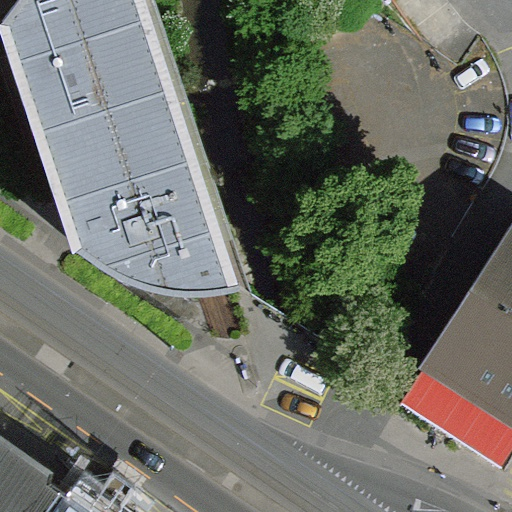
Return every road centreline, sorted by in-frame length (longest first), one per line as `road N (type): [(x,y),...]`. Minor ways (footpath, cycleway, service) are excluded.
road 1 (secondary): [(246,429),(0,260)]
road 2 (secondary): [(0,365),(211,511)]
road 3 (secondary): [(444,511),(246,429)]
